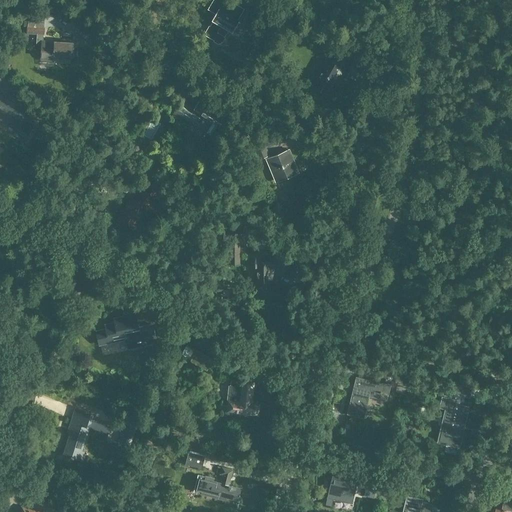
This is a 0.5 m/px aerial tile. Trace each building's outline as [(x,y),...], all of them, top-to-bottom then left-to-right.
[(220,44),(232,23),(235,25),(244,9),(229,0),(213,0),(209,9),(217,14),(205,35),(220,44)] [(27,33),(37,34),(36,44),(41,45),(41,60),(54,60),(54,57),(71,57),(71,51),(72,51),(72,42),(43,41),(44,27),(27,27),(27,33)] [(351,61),(337,53),(332,63),(326,60),(312,85),(326,92),(327,89),(332,92),(343,71),(346,72),(351,61)] [(1,101),(8,89),(0,84),(0,120),(17,130),(14,134),(25,140),(37,119),(27,114),(27,116),(1,101)] [(200,100),(192,113),(179,105),(172,116),(176,119),(179,114),(198,127),(197,129),(206,134),(207,133),(211,136),(218,124),(219,126),(226,116),(200,100)] [(270,155),(264,142),(252,147),(258,160),(270,155)] [(277,180),(297,172),(288,150),(268,158),(277,180)] [(136,200),(132,197),(118,219),(135,229),(147,207),(149,208),(158,193),(145,186),(136,200)] [(244,255),(244,234),(229,234),(229,241),(229,264),(240,264),(240,255),(244,255)] [(249,255),(249,267),(255,267),(255,285),(256,285),(256,291),(270,291),(270,284),(271,284),(271,263),(260,263),(260,254),(249,255)] [(155,343),(151,325),(138,328),(135,313),(127,314),(128,316),(114,319),(115,323),(105,325),(106,329),(96,332),(99,345),(128,339),(130,348),(155,343)] [(197,349),(190,360),(207,370),(213,359),(197,349)] [(397,370),(395,382),(397,383),(396,390),(405,392),(409,373),(397,370)] [(364,418),(368,403),(369,396),(380,399),(381,392),(389,394),(391,385),(383,384),(382,386),(368,383),(363,382),(364,379),(356,377),(347,414),(364,418)] [(251,404),(252,383),(243,382),(243,381),(232,380),(231,382),(230,385),(228,385),(227,401),(228,401),(227,412),(257,415),(258,405),(251,404)] [(470,399),(472,388),(453,383),(450,394),(470,399)] [(443,419),(439,441),(458,446),(467,408),(455,405),(457,400),(442,397),(439,408),(440,408),(445,409),(443,419)] [(73,428),(64,455),(82,461),(85,452),(81,451),(87,433),(105,438),(109,428),(88,421),(90,414),(76,409),(70,427),(73,428)] [(119,441),(129,445),(135,425),(125,422),(119,441)] [(163,448),(182,454),(183,454),(185,447),(165,441),(163,448)] [(185,464),(202,469),(205,456),(199,455),(199,453),(190,451),(189,452),(188,452),(185,464)] [(219,474),(223,475),(222,482),(213,480),(214,478),(205,475),(205,477),(197,475),(193,491),(201,493),(200,494),(226,500),(226,498),(238,501),(240,489),(228,486),(232,471),(220,468),(219,474)] [(327,481),(331,482),(326,504),(332,505),(333,499),(349,503),(351,493),(355,494),(358,480),(332,475),(332,478),(328,477),(327,481)] [(368,480),(367,482),(364,496),(368,497),(374,499),(378,483),(368,480)] [(496,511),(511,511),(511,492),(506,491),(503,504),(498,503),(496,511)] [(438,511),(439,509),(431,507),(431,506),(427,505),(427,503),(422,502),(423,499),(406,496),(402,511),(438,511)]
